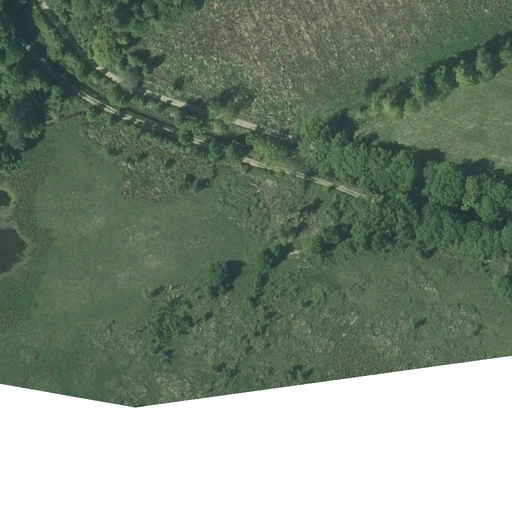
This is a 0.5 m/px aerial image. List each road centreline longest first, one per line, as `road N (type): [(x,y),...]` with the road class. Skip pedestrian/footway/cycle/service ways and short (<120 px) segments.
road 1 (track): [(10,32),(42,70),(94,110),(511,246)]
road 2 (track): [(511,209),(132,91),(78,55),(38,0)]
